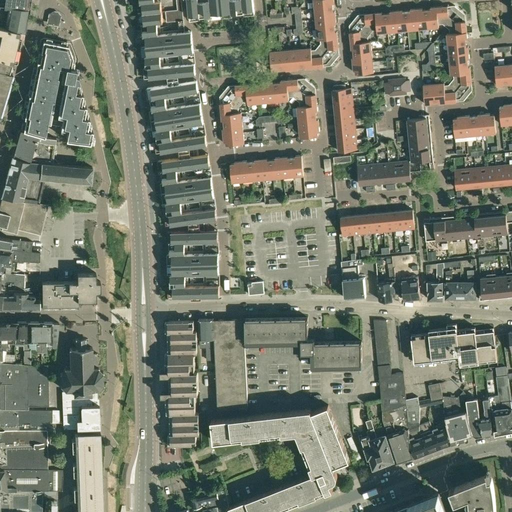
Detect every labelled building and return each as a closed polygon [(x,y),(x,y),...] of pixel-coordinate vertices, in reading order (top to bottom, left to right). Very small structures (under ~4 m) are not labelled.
[(0,0),(0,25),(24,31),(24,30),(23,30),(24,27),(25,26),(24,26),(25,23),(25,22),(25,19),(26,19),(28,7),(27,7),(28,4),(28,3),(28,0),(0,0)] [(141,8),(139,9),(140,13),(141,24),(143,24),(144,35),(142,35),(144,56),(146,56),(147,67),(145,67),(146,78),(167,76),(168,76),(175,76),(177,75),(196,73),(196,72),(196,71),(195,63),(185,64),(182,64),(174,65),(167,65),(162,66),(161,54),(166,54),(176,53),(181,53),(184,52),(194,51),(192,31),(191,31),(186,32),(184,14),(182,0),(176,0),(177,10),(166,11),(167,22),(179,20),(180,29),(180,32),(174,32),(164,33),(159,34),(158,22),(159,22),(164,22),(163,11),(162,11),(161,7),(160,6),(156,6),(156,1),(141,3),(142,7),(141,8)] [(210,0),(211,1),(199,2),(198,0),(188,0),(190,20),(201,19),(200,16),(212,15),(212,18),(223,17),(221,0),(210,0)] [(221,0),(223,17),(233,16),(233,13),(244,12),(244,15),(255,14),(253,0),(221,0)] [(314,0),(315,8),(334,7),(333,3),(335,3),(334,0),(314,0)] [(443,6),(437,7),(439,26),(439,24),(443,23),(446,26),(460,9),(455,5),(447,6),(443,6)] [(334,11),(334,7),(315,8),(316,19),(336,17),(336,10),(334,11)] [(431,9),(427,9),(429,27),(439,26),(437,7),(431,7),(431,9)] [(429,27),(427,9),(423,10),(423,8),(417,9),(419,28),(429,27)] [(411,11),(407,11),(409,29),(419,28),(417,9),(411,9),(411,11)] [(465,14),(460,9),(446,26),(450,29),(450,32),(447,33),(467,31),(466,26),(466,25),(466,21),(465,14)] [(399,30),(397,10),(390,11),(390,13),(387,13),(388,31),(399,30)] [(403,10),(397,10),(399,30),(409,29),(407,11),(403,12),(403,10)] [(383,12),(376,13),(378,32),(388,31),(387,13),(383,14),(383,12)] [(378,32),(376,13),(359,14),(354,20),(371,33),(374,30),(378,29),(378,32)] [(316,19),(317,29),(335,27),(335,23),(337,23),(336,17),(316,19)] [(350,25),(352,42),(372,40),(371,40),(369,40),(368,36),(371,33),(354,20),(350,25)] [(12,63),(14,57),(17,58),(24,31),(0,25),(0,59),(12,63)] [(336,31),(335,27),(317,29),(318,39),(338,37),(337,31),(336,31)] [(468,38),(467,33),(467,31),(447,33),(448,43),(466,42),(466,38),(468,38)] [(321,43),(318,46),(335,60),(340,55),(339,47),(338,37),(318,39),(321,39),(321,43)] [(66,139),(90,143),(93,130),(87,129),(89,118),(84,117),(86,106),(80,105),(83,94),(77,92),(79,81),(78,76),(75,75),(76,69),(70,68),(72,57),(68,45),(63,44),(43,40),(41,52),(42,52),(41,54),(40,62),(37,61),(36,68),(33,81),(31,95),(29,94),(26,109),(24,118),(26,118),(23,130),(44,136),(47,123),(68,127),(66,139)] [(354,48),(354,52),(372,51),(372,40),(352,42),(352,48),(354,48)] [(467,46),(466,42),(448,43),(449,54),(469,52),(469,45),(467,46)] [(312,47),(311,47),(313,67),(326,66),(331,65),(335,60),(318,46),(316,49),(312,50),(312,47)] [(313,67),(311,47),(301,48),(303,66),(307,66),(307,68),(313,67)] [(301,48),(291,49),(293,69),(299,68),(299,67),(303,66),(301,48)] [(291,49),(281,50),(282,68),(286,68),(287,70),(293,69),(291,49)] [(272,71),(279,70),(278,69),(282,68),(281,50),(270,51),(272,71)] [(353,56),(354,62),(373,61),(372,51),(354,52),(355,56),(353,56)] [(470,58),(469,52),(449,54),(450,64),(468,62),(468,58),(470,58)] [(12,74),(9,73),(12,63),(0,59),(0,113),(1,110),(0,108),(0,105),(7,80),(10,80),(12,74)] [(354,62),(354,68),(356,69),(356,73),(374,71),(373,61),(354,62)] [(468,62),(450,64),(451,74),(471,72),(470,66),(468,66),(468,62)] [(495,65),(497,85),(503,84),(503,82),(507,82),(506,64),(495,65)] [(472,78),(471,72),(451,74),(454,74),(454,77),(451,81),(468,95),(473,89),(472,83),(472,78)] [(406,77),(389,79),(389,81),(385,82),(386,92),(390,92),(390,95),(408,93),(408,91),(411,90),(410,79),(406,79),(406,77)] [(294,79),(287,80),(289,100),(290,100),(289,97),(293,97),(296,99),(310,83),(305,78),(298,79),(294,79)] [(208,145),(206,134),(173,139),(171,128),(204,123),(201,102),(168,107),(166,96),(199,91),(198,85),(197,81),(198,81),(197,80),(147,88),(149,99),(152,98),(153,109),(151,110),(154,130),(157,130),(158,141),(156,142),(157,152),(172,150),(193,147),(208,145)] [(279,101),(289,100),(287,80),(281,81),(281,82),(277,83),(279,101)] [(273,81),(267,82),(269,102),(279,101),(277,83),(273,83),(273,81)] [(452,101),(457,101),(464,100),(468,95),(451,81),(449,84),(445,84),(445,82),(444,82),(446,102),(452,101)] [(257,85),(259,103),(269,102),(267,82),(261,82),(261,84),(257,85)] [(440,102),(446,102),(444,82),(434,83),(436,101),(440,101),(440,102)] [(253,83),(247,84),(249,104),(259,103),(257,85),(253,85),(253,83)] [(316,88),(310,83),(296,99),(300,102),(300,106),(298,106),(298,107),(317,105),(317,98),(316,94),(316,88)] [(432,101),(436,101),(434,83),(424,84),(426,104),(432,103),(432,101)] [(229,86),(225,91),(241,105),(244,101),(248,101),(248,104),(249,104),(247,84),(229,86)] [(334,89),(334,99),(353,98),(353,88),(345,88),(340,89),(334,89)] [(220,96),(222,114),(242,112),(239,112),(239,108),(241,105),(225,91),(220,96)] [(334,99),(335,110),(354,108),(353,98),(334,99)] [(501,125),(511,123),(510,103),(504,104),(504,106),(500,106),(501,125)] [(298,107),(299,117),(317,115),(316,111),(318,111),(317,105),(298,107)] [(335,110),(336,120),(355,118),(354,108),(335,110)] [(225,124),(243,122),(242,112),(222,114),(223,120),(224,120),(225,124)] [(490,113),(484,114),(486,133),(496,132),(495,114),(491,115),(490,113)] [(412,160),(410,160),(411,171),(435,169),(430,114),(419,115),(420,118),(408,119),(412,160)] [(486,133),(484,114),(478,114),(478,116),(474,116),(476,135),(486,133)] [(317,119),(317,115),(299,117),(299,127),(319,125),(319,119),(317,119)] [(470,115),(464,116),(466,136),(476,135),(474,116),(470,117),(470,115)] [(464,116),(460,116),(457,116),(458,118),(454,118),(455,137),(466,136),(464,116)] [(336,120),(337,130),(356,128),(355,118),(336,120)] [(223,128),(224,134),(244,132),(243,122),(225,124),(225,128),(223,128)] [(320,131),(319,125),(299,127),(300,137),(319,135),(318,131),(320,131)] [(337,130),(338,140),(357,139),(356,128),(337,130)] [(20,130),(16,141),(12,156),(20,158),(29,160),(30,160),(54,162),(57,138),(43,136),(23,131),(20,130)] [(245,142),(244,132),(224,134),(224,141),(226,140),(227,144),(245,142)] [(357,139),(338,140),(339,151),(358,149),(357,139)] [(177,169),(211,165),(209,154),(194,156),(173,158),(159,160),(160,171),(163,170),(164,181),(162,182),(164,203),(167,202),(169,214),(166,214),(167,225),(186,222),(202,221),(217,219),(216,208),(182,212),(181,200),(215,196),(212,176),(178,180),(177,169)] [(296,158),(292,158),(294,176),(304,175),(302,155),(296,156),(296,158)] [(91,167),(32,161),(20,158),(12,156),(8,171),(26,176),(40,178),(44,178),(89,182),(91,167)] [(272,160),(274,178),(284,177),(282,157),(276,158),(276,160),(272,160)] [(284,177),(294,176),(292,158),(288,158),(288,157),(282,157),(284,177)] [(262,159),(255,160),(256,161),(252,162),(253,180),(264,179),(262,159)] [(264,179),(274,178),(272,160),(268,160),(268,159),(262,159),(264,179)] [(243,181),(253,180),(252,162),(248,162),(248,160),(241,161),(243,181)] [(412,179),(411,171),(410,160),(400,161),(401,180),(412,179)] [(233,182),(243,181),(241,161),(235,162),(235,164),(231,164),(233,182)] [(400,161),(389,162),(391,181),(401,180),(400,161)] [(381,182),(391,181),(389,162),(379,163),(381,182)] [(370,183),(381,182),(379,163),(369,164),(370,183)] [(360,184),(370,183),(369,164),(358,165),(360,184)] [(498,185),(508,184),(507,165),(496,166),(498,185)] [(486,167),(488,186),(498,185),(496,166),(486,167)] [(488,186),(486,167),(476,168),(477,187),(488,186)] [(455,169),(457,188),(467,187),(466,168),(455,169)] [(467,187),(477,187),(476,168),(466,168),(467,187)] [(40,178),(26,176),(8,171),(1,196),(22,200),(38,203),(44,178),(40,178)] [(39,235),(43,218),(47,204),(38,203),(22,200),(22,201),(1,197),(0,200),(0,227),(1,228),(16,232),(18,228),(31,232),(39,235)] [(413,209),(403,210),(405,229),(415,228),(413,209)] [(403,210),(393,211),(395,230),(405,229),(403,210)] [(511,210),(424,219),(426,241),(509,233),(507,219),(511,218),(511,274),(481,278),(482,289),(479,290),(480,300),(484,300),(490,299),(511,296),(511,210)] [(383,212),(384,231),(395,230),(393,211),(383,212)] [(384,231),(383,212),(372,213),(374,232),(384,231)] [(372,213),(362,214),(364,233),(374,232),(372,213)] [(362,214),(352,215),(354,234),(364,233),(362,214)] [(341,216),(343,235),(354,234),(352,215),(341,216)] [(169,296),(220,295),(219,285),(186,285),(186,274),(219,274),(219,253),(185,253),(185,242),(218,241),(218,230),(203,230),(186,231),(167,231),(168,242),(170,242),(171,253),(168,253),(169,274),(172,274),(172,285),(169,286),(169,296)] [(0,248),(11,250),(29,253),(30,242),(12,240),(0,237),(0,236),(0,248)] [(0,260),(16,262),(23,263),(23,261),(39,262),(40,254),(29,253),(11,250),(0,248),(0,260)] [(429,260),(436,259),(436,251),(428,252),(429,260)] [(341,261),(343,279),(345,298),(367,296),(365,277),(357,277),(355,264),(363,264),(363,259),(341,261)] [(0,260),(0,271),(15,273),(16,262),(0,260)] [(378,282),(379,295),(380,300),(393,300),(393,295),(396,295),(395,286),(394,286),(393,281),(396,280),(394,267),(389,268),(390,277),(386,278),(387,281),(378,282)] [(0,271),(0,289),(22,290),(23,274),(15,273),(0,271)] [(461,300),(460,281),(452,281),(452,271),(446,271),(446,298),(452,298),(454,300),(461,300)] [(468,281),(460,281),(461,300),(468,300),(470,298),(476,298),(475,281),(474,281),(473,271),(468,271),(468,281)] [(78,300),(96,300),(100,291),(100,281),(96,281),(96,273),(77,273),(77,282),(42,282),(42,291),(42,308),(78,307),(78,300)] [(427,281),(429,298),(429,299),(441,299),(443,298),(443,273),(437,273),(437,278),(439,278),(439,281),(427,281)] [(418,276),(410,277),(412,298),(420,297),(418,276)] [(410,277),(401,278),(404,299),(412,298),(410,277)] [(264,293),(264,292),(263,280),(248,282),(249,295),(264,293)] [(13,291),(12,292),(12,296),(3,296),(2,296),(0,305),(0,308),(2,308),(12,308),(20,308),(21,292),(13,291)] [(39,300),(39,298),(34,298),(35,295),(25,295),(26,292),(21,292),(20,308),(21,308),(29,308),(38,308),(39,308),(39,300)] [(302,352),(315,352),(315,364),(362,363),(362,346),(362,345),(362,341),(315,342),(315,338),(309,338),(308,317),(245,319),(246,340),(302,339),(302,352)] [(216,360),(214,319),(199,319),(200,339),(207,338),(208,360),(216,360)] [(214,319),(216,360),(219,409),(248,407),(243,319),(214,319)] [(380,374),(393,373),(387,319),(374,319),(380,374)] [(195,362),(195,358),(195,352),(198,352),(198,345),(198,342),(197,331),(194,331),(194,325),(194,320),(168,321),(165,321),(166,332),(168,332),(168,352),(165,352),(166,369),(161,369),(161,375),(165,375),(170,375),(170,390),(161,391),(162,396),(166,395),(167,413),(170,413),(170,433),(168,433),(168,444),(171,445),(193,444),(193,441),(197,441),(196,434),(200,434),(199,413),(196,413),(196,406),(196,403),(196,393),(199,393),(198,372),(195,372),(195,362)] [(1,351),(2,351),(2,350),(5,350),(5,347),(8,347),(8,342),(16,342),(17,322),(7,322),(5,322),(0,322),(0,337),(2,338),(1,351)] [(17,322),(16,342),(16,346),(23,346),(23,364),(31,364),(30,347),(29,347),(29,341),(28,322),(26,322),(17,322)] [(41,322),(30,322),(28,322),(29,341),(36,341),(36,346),(36,352),(41,352),(41,322)] [(52,322),(41,322),(41,352),(47,352),(46,340),(52,340),(52,345),(56,346),(59,323),(52,323),(52,322)] [(431,332),(430,329),(430,332),(426,333),(426,336),(422,336),(422,333),(417,334),(417,337),(413,337),(413,334),(412,334),(413,347),(416,346),(417,349),(414,349),(415,361),(460,356),(461,365),(498,360),(496,346),(492,346),(492,343),(496,343),(494,328),(493,328),(494,331),(485,332),(485,329),(484,329),(485,332),(476,333),(476,327),(475,327),(475,330),(467,331),(467,328),(466,328),(466,331),(458,332),(458,329),(453,329),(453,331),(449,332),(448,324),(447,324),(448,330),(440,331),(439,328),(439,331),(431,332)] [(63,428),(77,428),(77,418),(82,418),(81,405),(99,405),(98,390),(99,390),(100,389),(99,388),(102,385),(104,385),(104,384),(103,384),(103,373),(104,372),(104,371),(102,372),(99,368),(99,366),(98,365),(97,367),(96,353),(92,353),(92,347),(86,347),(86,339),(75,339),(75,347),(69,347),(70,366),(66,366),(66,368),(65,369),(64,368),(63,368),(64,369),(61,373),(59,373),(59,374),(60,374),(60,385),(59,386),(60,387),(61,386),(64,390),(64,391),(66,391),(66,393),(62,393),(62,410),(63,428)] [(38,365),(31,364),(23,364),(2,362),(0,361),(0,377),(38,377),(38,368),(38,365)] [(489,397),(489,399),(491,410),(492,410),(495,433),(511,429),(511,406),(508,379),(508,376),(508,373),(507,365),(496,367),(499,395),(489,397)] [(48,368),(38,368),(38,377),(0,377),(0,395),(28,395),(28,407),(48,406),(48,368)] [(404,372),(393,373),(380,374),(381,392),(406,390),(404,372)] [(433,405),(444,403),(444,397),(442,397),(439,383),(428,385),(433,405)] [(411,444),(410,428),(407,398),(406,390),(381,392),(384,425),(387,435),(397,463),(415,457),(411,444)] [(444,397),(444,403),(445,404),(448,429),(452,443),(457,441),(456,440),(459,439),(460,441),(465,439),(464,436),(471,435),(469,430),(469,421),(466,401),(466,399),(464,399),(463,396),(466,396),(466,394),(463,391),(458,397),(454,397),(454,395),(451,395),(451,397),(444,397)] [(28,409),(28,407),(28,395),(0,395),(0,409),(19,409),(28,409)] [(452,443),(448,429),(446,424),(433,429),(432,427),(430,421),(421,424),(420,407),(419,401),(418,396),(407,398),(410,428),(411,444),(415,457),(416,457),(416,456),(417,456),(427,452),(428,452),(428,451),(439,447),(439,448),(442,446),(443,446),(447,444),(452,443)] [(428,399),(419,401),(420,407),(429,405),(428,399)] [(478,399),(467,400),(470,422),(472,429),(473,434),(473,435),(474,435),(476,436),(483,435),(484,435),(481,423),(480,415),(478,399)] [(491,410),(489,399),(484,400),(486,415),(480,415),(481,423),(484,435),(491,434),(490,430),(492,429),(493,434),(493,433),(493,429),(490,410),(491,410)] [(77,418),(77,428),(99,428),(99,405),(81,405),(82,418),(77,418)] [(350,460),(343,441),(329,405),(313,411),(312,408),(212,420),(214,441),(296,432),(313,473),(229,506),(230,511),(272,511),(280,509),(280,510),(333,489),(330,482),(331,482),(332,482),(334,481),(336,480),(337,479),(337,477),(337,476),(337,474),(337,473),(339,473),(339,474),(342,473),(346,472),(342,463),(350,460)] [(0,429),(4,430),(19,430),(46,430),(46,423),(52,423),(52,421),(45,421),(45,417),(34,417),(34,410),(19,410),(19,409),(0,409),(0,429)] [(59,410),(51,410),(52,421),(52,423),(59,423),(59,410)] [(366,421),(367,424),(369,430),(367,431),(368,436),(362,438),(361,435),(359,436),(366,459),(370,458),(372,464),(373,467),(373,466),(373,468),(374,468),(375,468),(380,466),(381,465),(384,464),(385,464),(386,464),(388,465),(392,463),(393,461),(394,460),(385,433),(377,436),(371,419),(366,421)] [(0,451),(12,452),(13,454),(17,454),(47,453),(47,431),(46,430),(19,430),(4,430),(0,429),(0,451)] [(102,511),(103,510),(99,431),(76,432),(79,511),(102,511)] [(0,468),(9,469),(47,469),(47,453),(17,454),(13,454),(12,452),(0,451),(0,468)] [(0,491),(6,491),(8,491),(24,490),(42,490),(47,490),(62,490),(63,469),(47,469),(9,469),(0,468),(0,491)] [(495,511),(496,509),(495,505),(495,500),(494,494),(494,490),(493,486),(492,477),(491,478),(488,478),(488,475),(488,474),(450,489),(455,502),(470,496),(470,498),(469,498),(468,498),(467,499),(467,500),(466,500),(466,501),(467,502),(467,503),(468,503),(468,504),(469,504),(470,504),(470,506),(470,511),(495,511)] [(193,495),(190,496),(192,506),(193,508),(202,505),(203,511),(225,511),(229,505),(225,488),(193,495)] [(0,498),(7,498),(32,497),(41,497),(41,495),(42,490),(24,490),(8,491),(6,491),(0,491),(0,498)] [(445,511),(442,501),(443,501),(442,499),(441,499),(439,494),(439,493),(408,505),(389,511),(445,511)] [(0,511),(41,511),(41,497),(32,497),(7,498),(0,498),(0,511)] [(56,511),(57,500),(46,500),(45,511),(56,511)]
